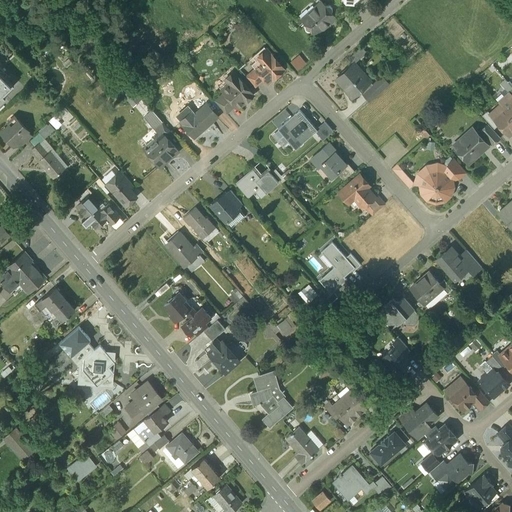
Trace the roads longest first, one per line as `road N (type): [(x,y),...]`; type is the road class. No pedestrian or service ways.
road 1 (tertiary): [(84,267),(284,500)]
road 2 (residential): [(84,267),(301,81)]
road 3 (residential): [(284,500),(425,388),(470,434)]
road 4 (residential): [(301,81),(435,233)]
road 5 (tertiary): [(0,166),(84,267)]
road 6 (residential): [(301,81),(399,0)]
